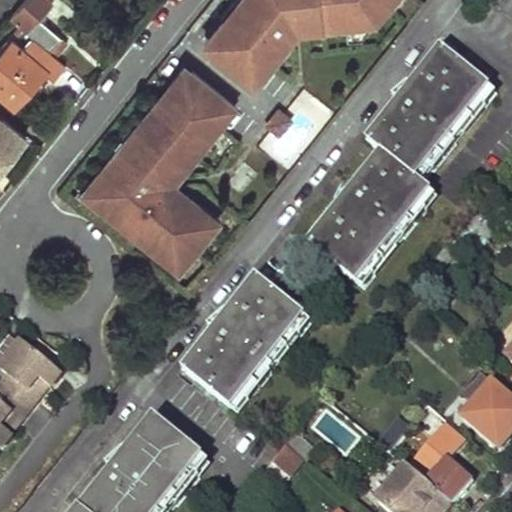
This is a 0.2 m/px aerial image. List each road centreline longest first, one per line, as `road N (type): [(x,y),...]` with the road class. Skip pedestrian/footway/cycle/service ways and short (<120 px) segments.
road 1 (residential): [(184,0),(39,181),(37,229)]
road 2 (residential): [(77,313),(100,372),(94,387),(0,500)]
road 3 (residential): [(77,313),(102,284),(102,258),(76,229),(37,229)]
road 4 (residential): [(37,229),(13,258),(13,284),(38,313),(77,313)]
